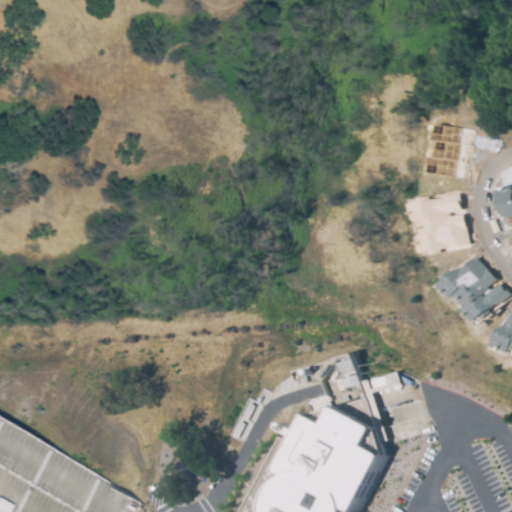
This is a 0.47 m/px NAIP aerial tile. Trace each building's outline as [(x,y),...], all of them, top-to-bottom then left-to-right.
[(469,177),(431,172),(433,156),(437,157),(439,140),(435,139),(437,124),(475,129),(469,177)] [(511,218),(503,221),(496,194),(511,189),(511,218)] [(462,202),(463,209),(465,209),(468,228),(466,228),(466,232),(469,231),(471,243),(435,250),(432,235),(435,234),(432,218),(427,218),(424,204),(462,196),(463,202),(462,202)] [(469,311),(472,308),(461,296),(458,299),(448,288),(450,285),(451,284),(462,274),(478,259),(486,268),(485,269),(487,272),(489,270),(502,284),(501,285),(506,290),(507,289),(511,294),(494,309),(482,320),(480,323),(469,311)] [(511,355),(498,348),(511,321),(511,355)] [(248,511),(294,417),(364,397),(385,455),(357,508),(354,511),(248,511)] [(0,511),(0,415),(148,498),(140,511),(0,511)]
